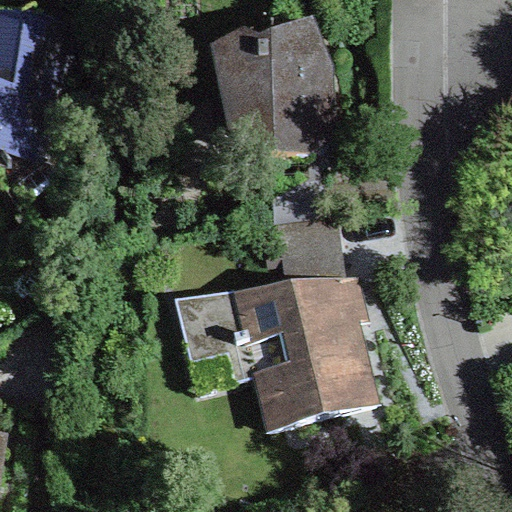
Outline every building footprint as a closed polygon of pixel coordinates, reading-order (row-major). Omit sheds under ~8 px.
[(0,172),(11,174),(26,194),(24,196),(29,203),(31,202),(29,200),(57,180),(59,183),(73,100),(56,75),(74,63),(72,60),(66,64),(61,56),(75,45),(73,42),(85,34),(38,25),(9,46),(0,32),(0,172)] [(233,95),(241,137),(253,139),(253,144),(255,148),(259,152),(263,154),(269,155),(270,163),(311,162),(310,146),(320,145),(329,139),(328,89),(328,78),(317,72),(316,39),(300,30),(259,46),(244,39),(217,51),(226,95),(233,95)] [(269,433),(376,407),(357,328),(346,285),(338,221),(278,229),(287,293),(240,299),(239,294),(175,303),(190,364),(249,349),(269,433)] [(354,479),(395,463),(389,449),(349,460),(354,479)] [(417,511),(399,462),(395,463),(354,479),(339,485),(337,511),(417,511)]
